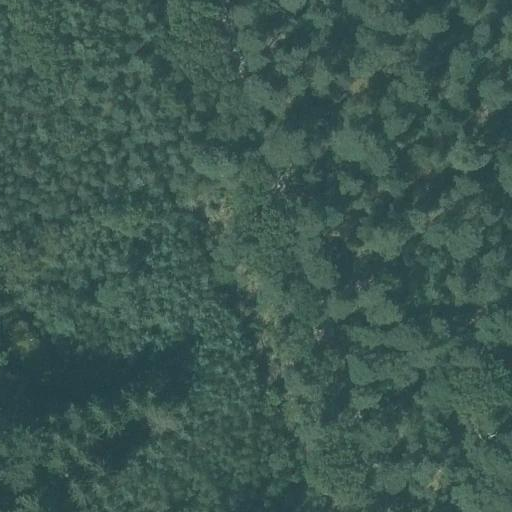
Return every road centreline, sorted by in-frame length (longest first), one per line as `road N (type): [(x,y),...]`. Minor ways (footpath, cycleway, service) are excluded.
road 1 (track): [(387,511),(213,0)]
road 2 (track): [(53,511),(0,351)]
